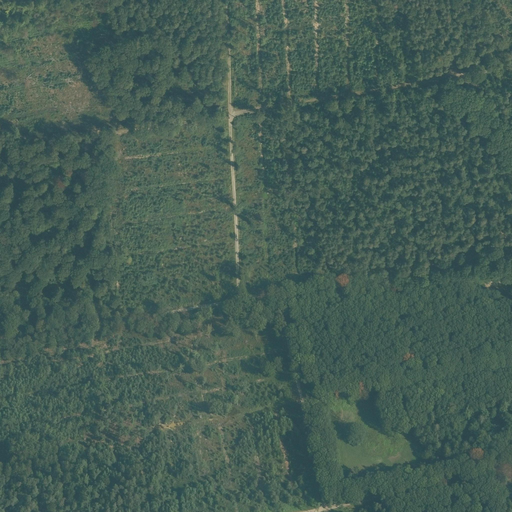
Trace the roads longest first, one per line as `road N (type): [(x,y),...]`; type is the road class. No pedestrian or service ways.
road 1 (track): [(511,249),(0,343)]
road 2 (track): [(226,0),(241,299)]
road 3 (track): [(271,293),(327,508)]
road 4 (track): [(511,469),(312,511)]
